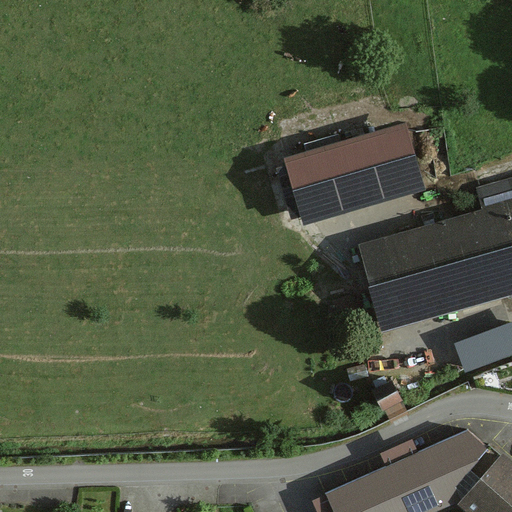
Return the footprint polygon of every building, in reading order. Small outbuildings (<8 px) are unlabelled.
[(410,129),(292,164),(310,223),(428,189),(410,129)] [(484,214),(363,249),(386,330),(511,293),(511,182),(478,192),(484,214)] [(511,316),(456,338),(465,362),(511,343),(511,316)] [(398,379),(382,389),(393,406),(409,396),(398,379)] [(375,393),(328,412),(334,428),(381,409),(375,393)] [(474,511),(511,511),(511,459),(475,424),(323,493),(331,511),(440,511),(463,502),(474,511)]
